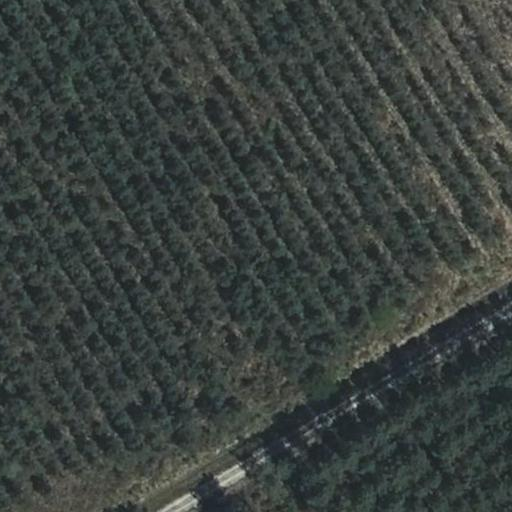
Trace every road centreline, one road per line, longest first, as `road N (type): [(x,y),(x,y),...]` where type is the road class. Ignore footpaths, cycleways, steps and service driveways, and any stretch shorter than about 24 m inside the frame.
road 1 (track): [(266,511),(214,455),(0,266)]
road 2 (track): [(511,277),(214,455)]
